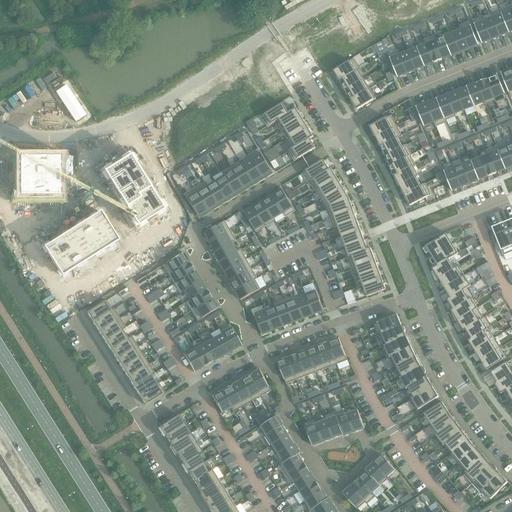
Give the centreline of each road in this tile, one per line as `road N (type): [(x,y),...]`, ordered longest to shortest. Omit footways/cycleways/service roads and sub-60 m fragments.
road 1 (residential): [(141,422),(261,353),(414,295)]
road 2 (residential): [(66,301),(187,224),(133,118)]
road 3 (primary): [(103,511),(0,347)]
road 4 (residential): [(340,131),(408,91),(511,50)]
road 5 (residential): [(414,295),(461,388),(511,451)]
road 6 (residential): [(195,226),(344,137)]
road 7 (residential): [(141,422),(66,301)]
road 8 (residential): [(66,301),(0,197)]
road 9 (residential): [(397,244),(511,199)]
road 10 (residential): [(277,28),(340,131)]
